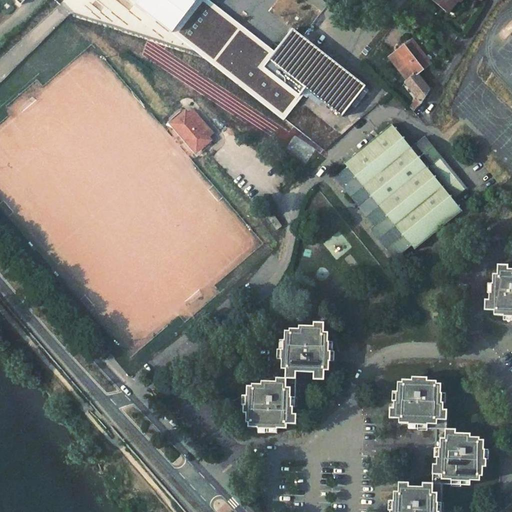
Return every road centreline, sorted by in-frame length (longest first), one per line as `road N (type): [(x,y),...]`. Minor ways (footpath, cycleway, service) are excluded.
road 1 (primary): [(240,511),(0,247)]
road 2 (primary): [(0,277),(209,511)]
road 3 (unknown): [(293,208),(191,81)]
road 4 (residential): [(497,0),(426,110)]
